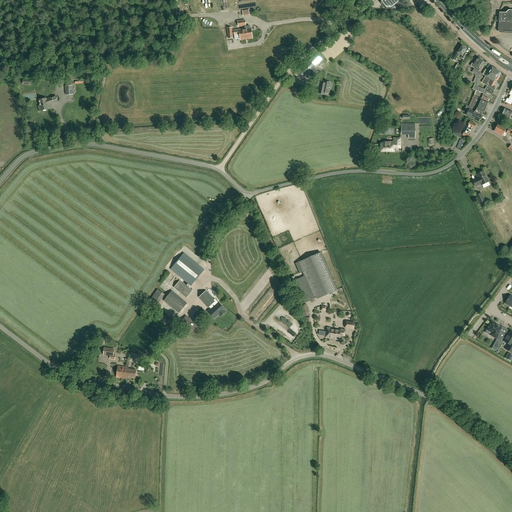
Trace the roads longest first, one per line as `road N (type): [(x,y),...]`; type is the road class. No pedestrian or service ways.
road 1 (unclassified): [(0,181),(28,153),(83,143),(220,169),(248,196),(352,171),(433,173),(475,140),(511,75)]
road 2 (unclassified): [(511,465),(430,397),(324,355),(300,357),(227,394),(171,396),(60,370),(0,326)]
road 3 (track): [(367,7),(297,62),(220,169)]
